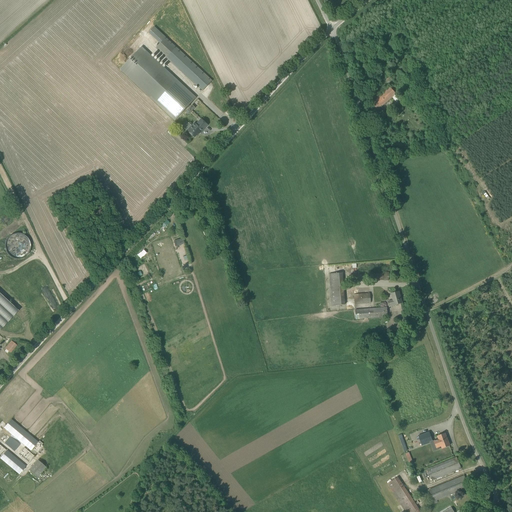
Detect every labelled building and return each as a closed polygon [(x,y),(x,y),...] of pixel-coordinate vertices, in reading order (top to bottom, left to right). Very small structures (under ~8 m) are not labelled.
[(175,120),(186,108),(191,103),(196,98),(161,65),(110,18),(98,31),(96,29),(94,31),(96,33),(89,41),(175,120)] [(202,91),(212,81),(166,37),(154,26),(148,33),(160,44),(156,48),(202,91)] [(389,74),(383,80),(388,85),(393,80),(394,79),(390,76),(389,74)] [(391,97),(394,95),(395,94),(390,88),(372,103),(378,109),(391,97)] [(192,105),(186,112),(187,113),(188,114),(190,112),(190,113),(195,107),(192,105)] [(208,125),(201,119),(196,124),(194,122),(187,131),(195,138),(200,132),(201,132),(208,125)] [(5,237),(10,256),(30,251),(26,232),(5,237)] [(175,247),(184,244),(182,238),(174,241),(175,247)] [(389,280),(389,273),(359,271),(359,278),(389,280)] [(332,306),(345,305),(343,273),(329,274),(332,306)] [(389,306),(397,304),(402,303),(399,292),(391,294),(392,300),(388,301),(389,306)] [(354,295),(355,304),(371,303),(370,293),(360,294),(354,295)] [(0,323),(15,309),(0,294),(0,323)] [(356,319),(388,317),(387,307),(355,310),(356,319)] [(10,353),(16,345),(11,341),(5,349),(6,349),(4,351),(7,353),(8,351),(10,353)] [(43,446),(11,419),(4,428),(12,435),(5,443),(14,452),(20,444),(21,445),(22,443),(31,451),(30,451),(35,455),(43,446)] [(422,446),(433,441),(429,431),(418,436),(422,446)] [(442,449),(450,446),(445,433),(437,436),(438,439),(434,441),(437,448),(441,447),(442,449)] [(0,457),(19,474),(26,466),(6,450),(0,444),(0,457)] [(28,463),(34,455),(23,446),(21,449),(22,450),(18,455),(28,463)] [(431,481),(457,470),(461,468),(457,457),(427,470),(431,481)] [(38,477),(46,467),(38,460),(29,470),(38,477)] [(437,500),(464,489),(469,487),(464,476),(429,490),(434,501),(435,503),(438,502),(437,500)] [(420,511),(418,508),(398,477),(387,484),(398,500),(397,500),(405,511),(420,511)]
